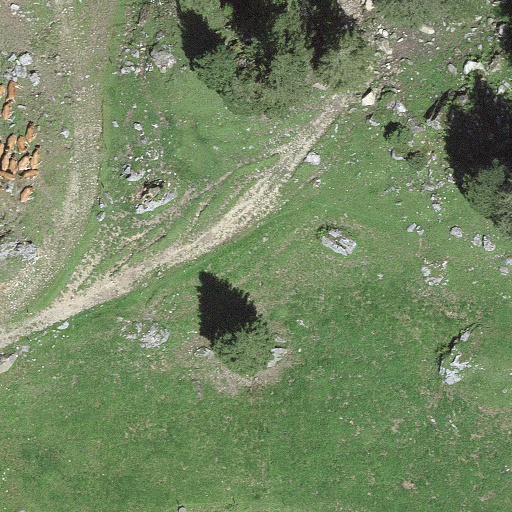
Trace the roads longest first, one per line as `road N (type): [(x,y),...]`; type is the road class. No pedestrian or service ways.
road 1 (track): [(0,338),(246,214),(339,96),(357,0)]
road 2 (track): [(0,323),(55,265),(77,224),(90,148),(61,0)]
